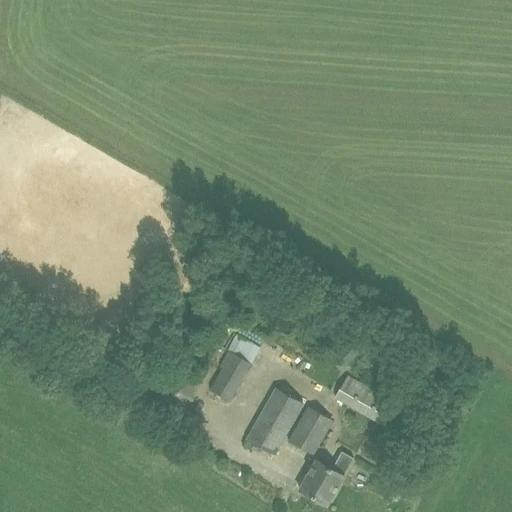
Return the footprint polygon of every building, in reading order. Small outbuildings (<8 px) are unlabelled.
[(230,400),(251,363),(260,348),(242,336),(236,334),(229,350),(230,351),(221,366),(223,368),(211,389),(230,400)] [(345,355),(351,365),(366,356),(360,346),(345,355)] [(178,408),(194,399),(193,381),(177,373),(162,381),(162,400),(178,408)] [(402,421),(407,411),(398,406),(399,404),(348,375),(334,398),(386,428),(393,416),(402,421)] [(275,454),(304,403),(276,387),(247,438),(275,454)] [(313,454),(333,420),(308,405),(288,440),(313,454)] [(326,505),(354,458),(343,452),(336,463),(330,460),(326,465),(317,460),(300,489),(326,505)]
